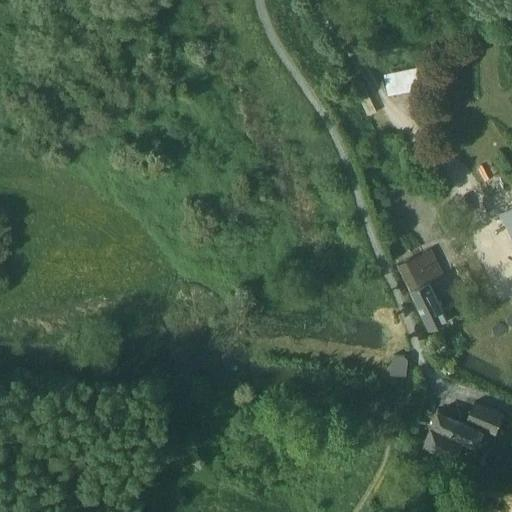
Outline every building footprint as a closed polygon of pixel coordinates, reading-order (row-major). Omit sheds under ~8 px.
[(386,93),(422,89),(420,67),(384,71),(386,93)] [(511,207),(496,215),(511,246),(511,207)] [(430,248),(415,257),(396,265),(409,292),(410,291),(429,329),(446,320),(428,283),(443,274),(430,248)] [(403,356),(393,355),(391,372),(404,374),(406,360),(403,356)] [(474,400),(465,423),(495,435),(504,413),(474,400)] [(436,412),(423,444),(455,457),(462,439),(477,445),(483,431),(436,412)]
